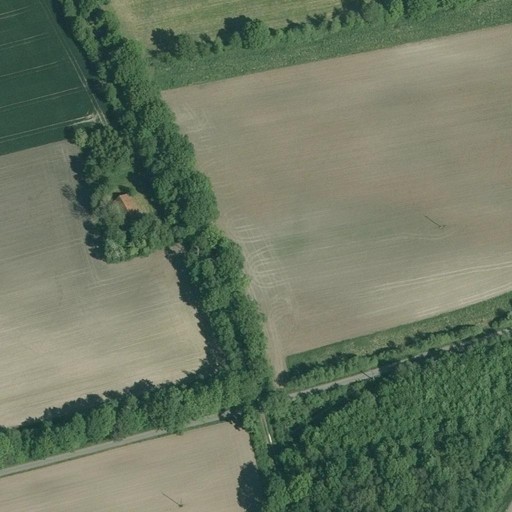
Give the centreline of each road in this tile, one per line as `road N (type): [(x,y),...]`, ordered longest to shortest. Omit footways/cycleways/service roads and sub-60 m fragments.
road 1 (track): [(511,333),(0,476)]
road 2 (track): [(76,0),(196,237),(258,406)]
